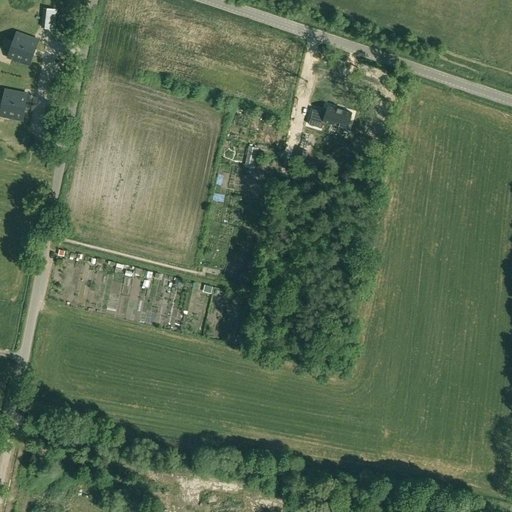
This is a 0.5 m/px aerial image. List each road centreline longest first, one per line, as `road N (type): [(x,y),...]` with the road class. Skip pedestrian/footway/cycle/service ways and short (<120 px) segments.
road 1 (unclassified): [(0,477),(93,0)]
road 2 (unclassified): [(511,101),(210,0)]
road 3 (track): [(196,482),(70,453),(5,449)]
road 4 (track): [(190,505),(196,482),(292,508)]
